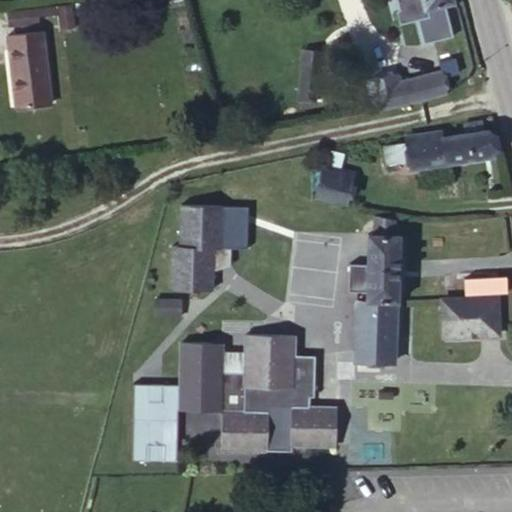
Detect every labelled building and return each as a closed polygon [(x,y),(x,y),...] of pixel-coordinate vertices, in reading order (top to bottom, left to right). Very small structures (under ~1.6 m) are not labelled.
[(430,21),(427,10),(423,0),(393,0),(398,27),(430,21)] [(423,0),(427,10),(453,2),(452,0),(423,0)] [(64,30),(80,28),(75,4),(59,6),(64,30)] [(6,30),(45,26),(44,9),(4,12),(6,30)] [(16,110),(55,105),(46,34),(8,37),(16,110)] [(294,98),(314,103),(325,52),(320,49),(320,40),(304,38),(294,98)] [(446,96),(445,91),(440,73),(386,85),(391,108),(408,105),(446,96)] [(461,135),(450,137),(390,147),(380,148),(382,163),(397,163),(398,168),(488,153),(482,121),(458,124),(461,135)] [(390,147),(450,137),(448,126),(389,137),(390,147)] [(320,167),(309,174),(315,196),(342,203),(350,175),(320,167)] [(166,276),(204,277),(214,256),(228,256),(228,238),(222,237),(221,197),(179,197),(177,237),(168,237),(166,276)] [(392,227),(389,217),(375,211),(375,227),(370,228),(368,295),(362,295),(361,355),(395,356),(397,229),(392,227)] [(459,294),(462,332),(500,330),(497,292),(459,294)] [(444,334),(462,332),(459,294),(441,297),(444,334)] [(245,373),(246,390),(248,410),(223,413),(222,451),(336,446),(337,405),(315,406),(313,355),(297,355),(295,333),(243,335),(245,373)] [(183,417),(223,413),(248,410),(246,390),(245,373),(220,375),(218,348),(178,350),(181,392),(136,395),(142,472),(187,469),(183,417)]
